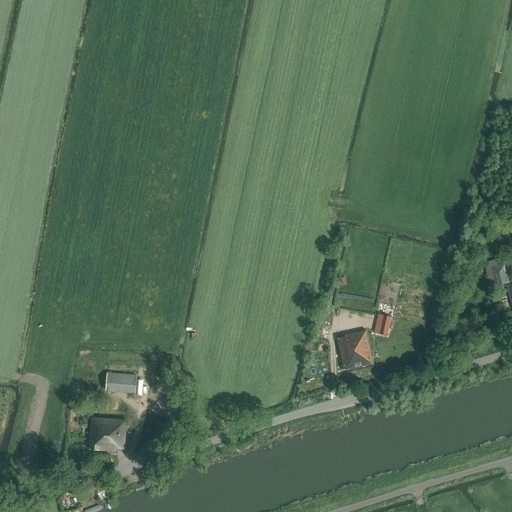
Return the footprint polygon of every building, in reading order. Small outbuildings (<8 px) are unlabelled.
[(505,264),(491,267),(496,285),(510,282),(505,264)] [(363,276),(351,275),(351,289),(362,290),(363,276)] [(379,314),(378,320),(391,323),(392,317),(379,314)] [(391,323),(378,320),(375,334),(388,336),(391,323)] [(346,336),(338,338),(345,370),(373,364),(366,331),(346,335),(346,336)] [(127,375),(126,391),(136,392),(138,376),(127,375)] [(99,399),(97,410),(107,411),(108,400),(99,399)] [(127,420),(92,418),(90,449),(115,452),(115,449),(124,450),(127,420)] [(140,450),(145,454),(153,441),(149,437),(140,450)]
